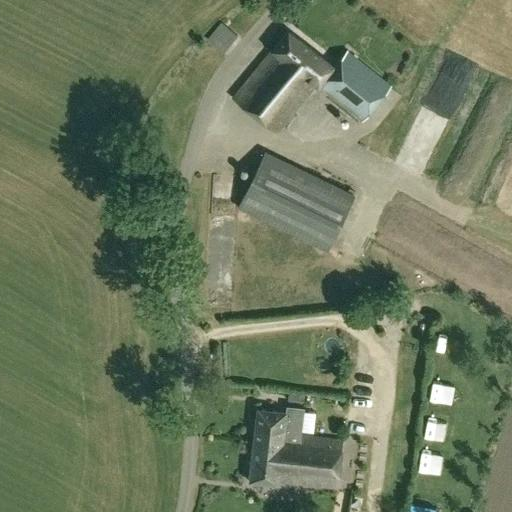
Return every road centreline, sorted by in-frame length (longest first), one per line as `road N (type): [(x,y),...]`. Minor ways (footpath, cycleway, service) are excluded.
road 1 (unclassified): [(181,511),(191,425),(177,210),(195,130),(227,64),(286,0)]
road 2 (track): [(186,351),(219,332),(338,320),(379,333),(386,355),(373,508)]
